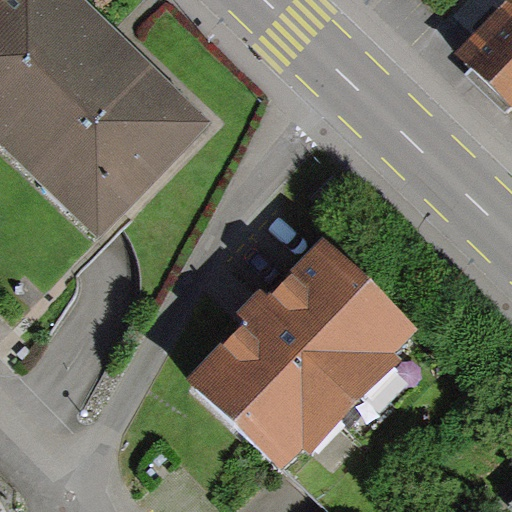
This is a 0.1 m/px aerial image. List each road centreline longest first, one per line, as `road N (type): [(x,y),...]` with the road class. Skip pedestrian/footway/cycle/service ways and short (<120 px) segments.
road 1 (residential): [(326,72),(73,511)]
road 2 (primary): [(511,250),(326,72)]
road 3 (residential): [(7,448),(104,317),(116,282),(106,235)]
